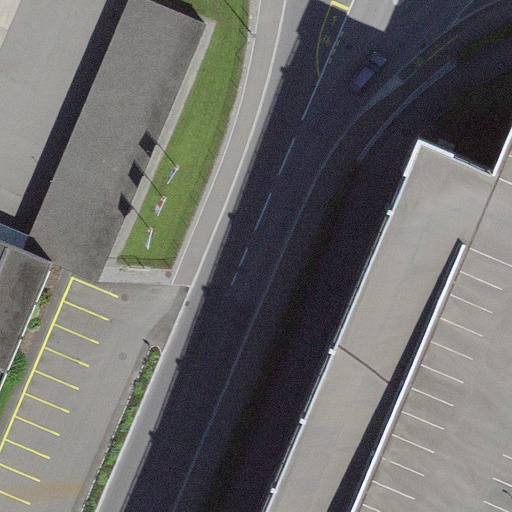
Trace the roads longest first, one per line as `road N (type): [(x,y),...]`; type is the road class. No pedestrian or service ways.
road 1 (residential): [(138,511),(286,163)]
road 2 (residential): [(286,163),(442,0)]
road 3 (residential): [(286,163),(375,0)]
road 4 (residential): [(309,0),(286,163)]
